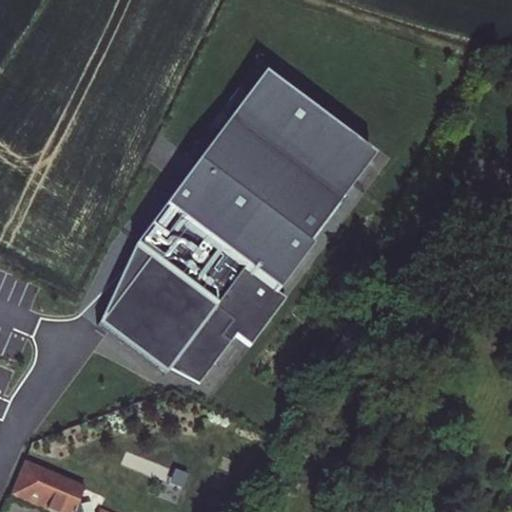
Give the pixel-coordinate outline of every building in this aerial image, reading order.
[(281,111),(290,100),(261,78),(188,176),(199,183),(263,97),(281,111)] [(150,255),(96,327),(165,378),(169,373),(174,367),(203,381),(235,338),(250,348),(286,301),(277,294),(308,252),(305,249),(369,161),(290,100),(281,111),(263,97),(199,183),(188,176),(137,244),(150,255)] [(133,248),(96,327),(150,255),(137,244),(133,248)] [(198,387),(203,381),(174,367),(169,373),(198,387)] [(27,469),(13,501),(40,511),(81,511),(89,496),(27,469)]
